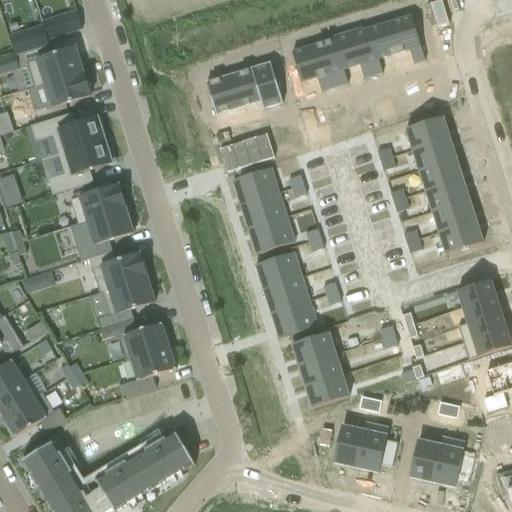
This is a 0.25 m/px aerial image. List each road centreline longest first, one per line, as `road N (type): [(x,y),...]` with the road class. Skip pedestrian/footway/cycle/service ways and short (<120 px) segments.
road 1 (residential): [(89,0),(222,429),(217,466)]
road 2 (residential): [(334,155),(377,306),(511,261)]
road 3 (residential): [(505,0),(472,18),(472,42),(511,183)]
road 4 (residential): [(361,511),(217,466)]
